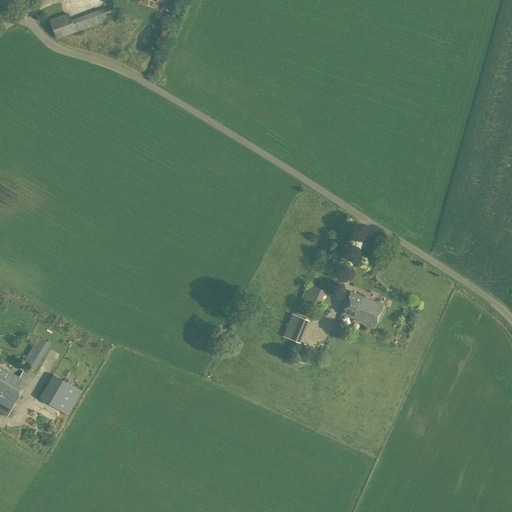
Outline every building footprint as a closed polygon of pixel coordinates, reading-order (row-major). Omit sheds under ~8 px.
[(49,20),(56,39),(117,17),(113,4),(71,19),(68,12),(49,20)] [(323,291),(309,285),(303,300),(317,306),(323,291)] [(373,328),(383,305),(351,292),(341,314),(373,328)] [(302,335),(285,328),(282,335),(299,342),(302,335)] [(23,362),(34,368),(50,343),(38,336),(23,362)] [(310,348),(300,343),(293,358),(303,363),(310,348)] [(29,375),(22,371),(18,377),(0,366),(0,411),(7,415),(29,375)] [(81,392),(52,375),(38,398),(68,415),(81,392)]
